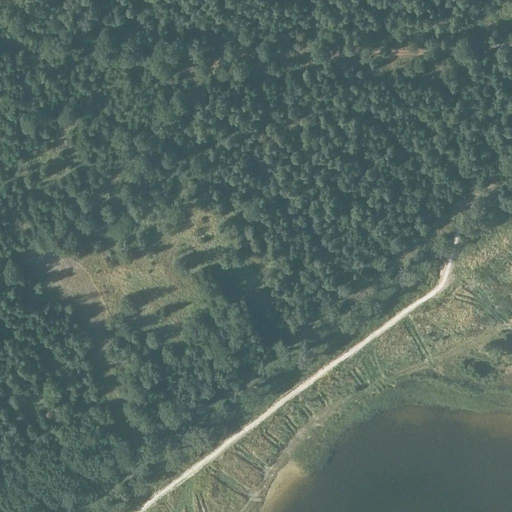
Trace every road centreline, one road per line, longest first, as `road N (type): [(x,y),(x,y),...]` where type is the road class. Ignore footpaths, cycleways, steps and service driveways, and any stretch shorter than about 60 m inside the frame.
road 1 (track): [(511,44),(219,61),(0,282)]
road 2 (track): [(0,19),(83,39),(228,57)]
